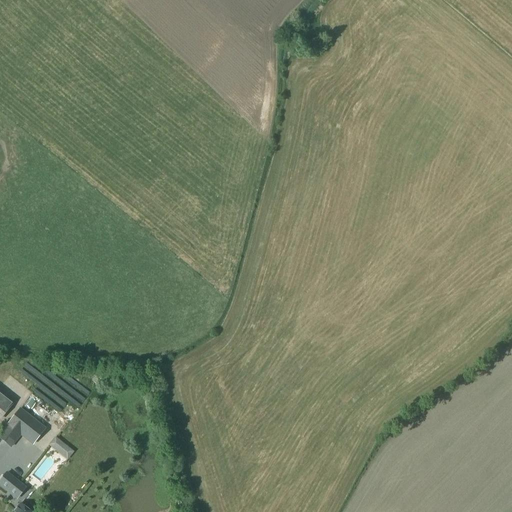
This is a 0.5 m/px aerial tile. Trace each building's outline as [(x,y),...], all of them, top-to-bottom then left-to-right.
[(24,361),(29,372),(38,369),(33,358),(24,361)] [(0,395),(0,418),(11,404),(0,395)] [(32,447),(45,430),(19,409),(0,432),(0,440),(10,449),(20,437),(32,447)] [(51,439),(44,447),(63,461),(69,452),(51,439)] [(37,460),(48,464),(50,458),(40,454),(37,460)] [(7,472),(0,481),(0,486),(17,500),(27,488),(7,472)]
